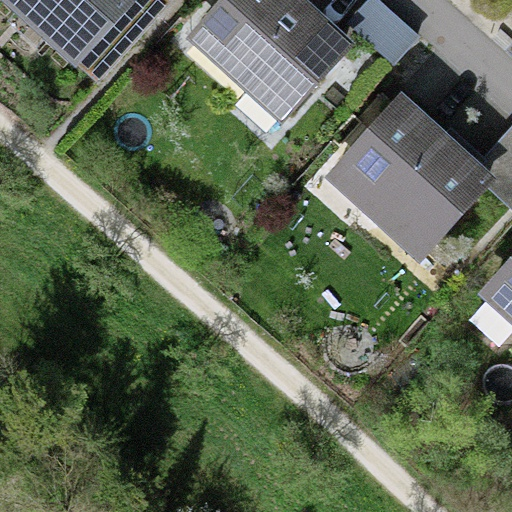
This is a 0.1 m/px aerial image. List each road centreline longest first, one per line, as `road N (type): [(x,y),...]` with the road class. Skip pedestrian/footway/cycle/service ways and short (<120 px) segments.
road 1 (track): [(0,115),(426,511)]
road 2 (residential): [(417,0),(511,87)]
